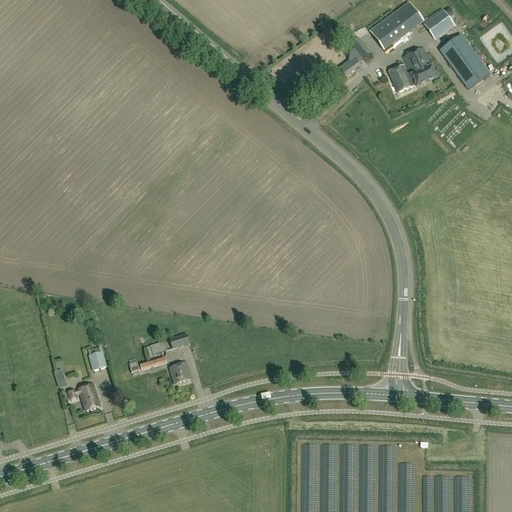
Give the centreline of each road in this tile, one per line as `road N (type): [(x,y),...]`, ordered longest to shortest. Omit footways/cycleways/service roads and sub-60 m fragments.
road 1 (tertiary): [(400,339),(402,266),(377,200),(149,0)]
road 2 (secondary): [(0,477),(247,403),(388,395)]
